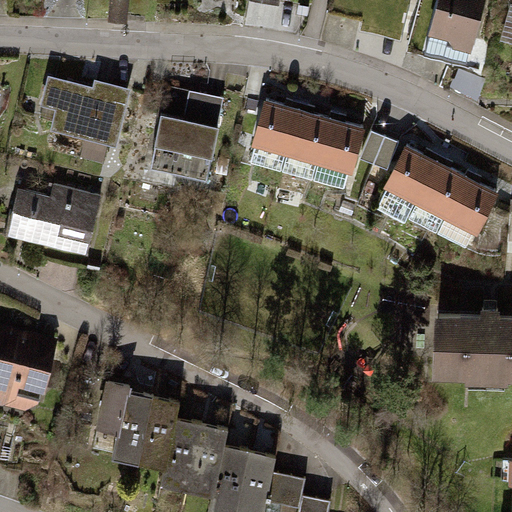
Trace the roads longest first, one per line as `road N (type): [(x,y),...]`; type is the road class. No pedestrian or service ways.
road 1 (residential): [(0,36),(287,51),(436,101),(511,147)]
road 2 (residential): [(384,511),(337,461),(235,386),(0,271)]
